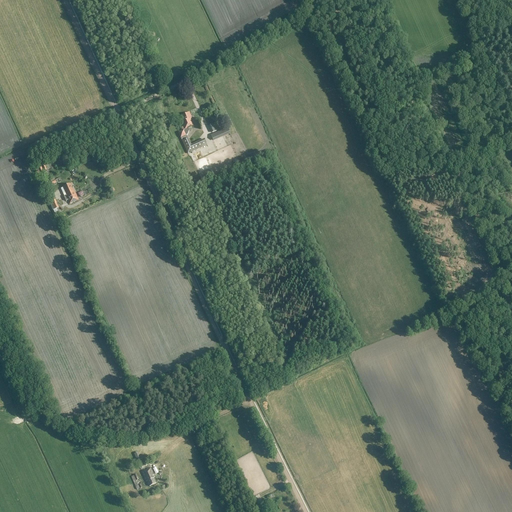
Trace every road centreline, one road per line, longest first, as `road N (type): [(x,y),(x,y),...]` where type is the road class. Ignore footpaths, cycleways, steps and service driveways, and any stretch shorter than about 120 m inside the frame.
road 1 (track): [(249,400),(63,0)]
road 2 (track): [(304,511),(249,400)]
